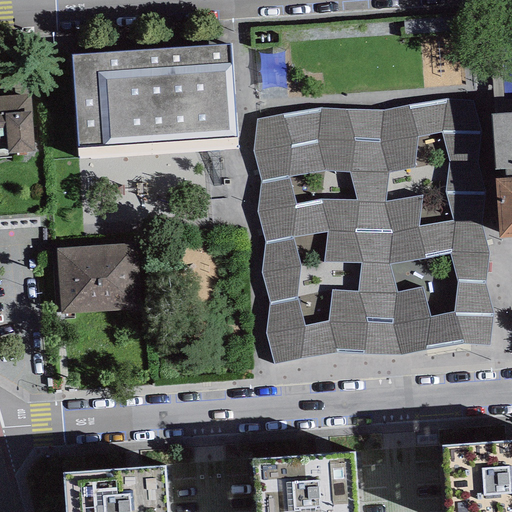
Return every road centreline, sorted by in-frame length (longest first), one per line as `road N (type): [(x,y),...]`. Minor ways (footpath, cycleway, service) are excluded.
road 1 (residential): [(0,428),(511,391)]
road 2 (residential): [(0,13),(230,0)]
